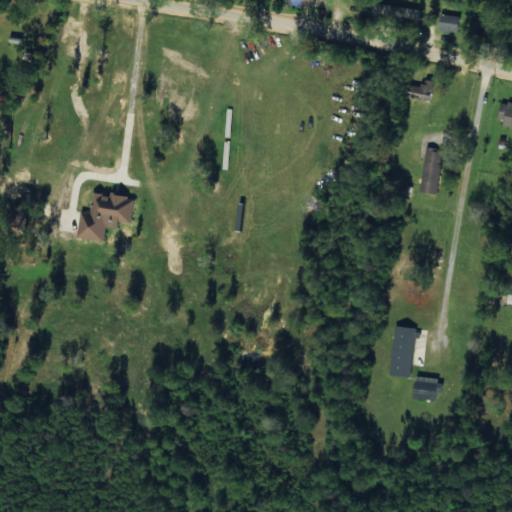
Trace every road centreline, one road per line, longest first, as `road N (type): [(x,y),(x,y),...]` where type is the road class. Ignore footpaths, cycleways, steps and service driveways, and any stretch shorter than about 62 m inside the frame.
road 1 (residential): [(511,82),(17,0)]
road 2 (residential): [(480,76),(438,347)]
